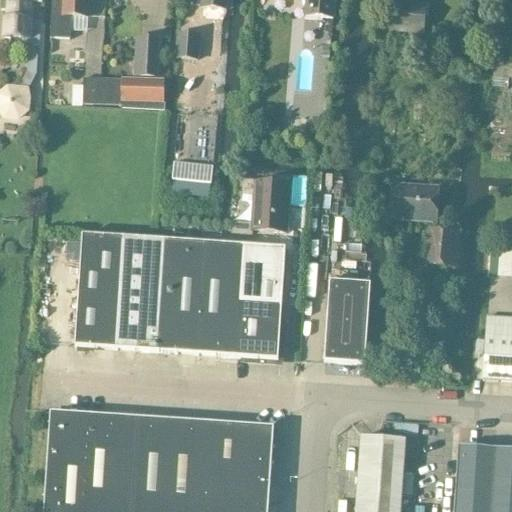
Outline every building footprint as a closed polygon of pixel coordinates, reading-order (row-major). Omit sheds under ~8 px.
[(0,95),(0,112),(5,119),(16,120),(26,112),(27,100),(26,93),(35,76),(36,58),(30,41),(31,38),(40,39),(41,23),(36,23),(30,22),(31,0),(0,0),(0,13),(8,14),(8,21),(6,21),(4,39),(22,40),(28,58),(27,75),(19,91),(7,90),(0,95)] [(51,0),(50,40),(70,41),(71,18),(87,19),(88,0),(51,0)] [(201,0),(201,10),(225,11),(225,0),(201,0)] [(331,21),(332,0),(304,0),(303,19),(331,21)] [(391,4),(389,34),(424,36),(426,6),(391,4)] [(177,35),(174,61),(198,63),(200,37),(177,35)] [(134,58),(133,78),(160,79),(161,40),(140,39),(140,58),(134,58)] [(493,80),(492,90),(508,90),(508,81),(509,63),(493,62),(493,80)] [(85,80),(83,107),(101,108),(122,108),(122,111),(162,112),(162,106),(163,106),(164,83),(121,81),(102,81),(85,80)] [(413,103),(413,127),(428,127),(428,104),(413,103)] [(174,196),(209,199),(210,186),(175,183),(174,196)] [(286,235),(289,186),(254,184),(251,233),(286,235)] [(436,224),(438,191),(392,187),(390,221),(436,224)] [(423,268),(452,271),(456,271),(459,235),(455,234),(427,232),(423,268)] [(77,351),(117,353),(118,345),(125,242),(84,239),(77,351)] [(118,345),(117,353),(158,356),(165,244),(125,242),(118,345)] [(165,244),(158,356),(198,359),(206,247),(165,244)] [(206,247),(198,359),(239,362),(243,306),(246,250),(206,247)] [(246,250),(243,306),(283,308),(287,253),(246,250)] [(495,279),(510,279),(510,265),(496,265),(495,279)] [(329,284),(324,365),(364,367),(370,287),(329,284)] [(243,306),(239,362),(280,364),(283,308),(243,306)] [(511,384),(511,320),(486,319),(482,382),(511,384)] [(50,415),(43,511),(125,511),(131,420),(50,415)] [(131,420),(125,511),(165,511),(172,423),(131,420)] [(172,423),(165,511),(206,511),(212,426),(172,423)] [(212,426),(206,511),(267,511),(273,430),(212,426)] [(360,439),(357,481),(403,484),(406,443),(406,442),(360,439)] [(452,511),(490,511),(493,450),(458,448),(452,511)] [(511,511),(511,451),(493,450),(490,511),(511,511)] [(355,511),(401,511),(403,484),(357,481),(355,511)]
